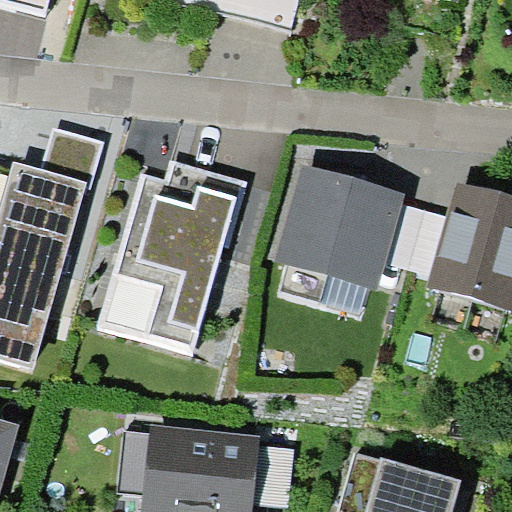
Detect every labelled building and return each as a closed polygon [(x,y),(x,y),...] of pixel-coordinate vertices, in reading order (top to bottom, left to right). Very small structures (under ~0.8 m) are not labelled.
[(49,0),(0,0),(0,5),(45,17),(49,0)] [(243,180),(170,159),(164,179),(141,172),(96,324),(192,352),(243,180)] [(85,182),(13,162),(11,168),(0,165),(0,363),(31,373),(85,182)] [(392,202),(298,177),(273,268),(368,293),(392,202)] [(511,315),(511,213),(447,194),(416,293),(510,322),(511,315)] [(242,511),(247,447),(143,438),(137,511),(242,511)] [(448,511),(453,494),(347,468),(336,511),(448,511)]
